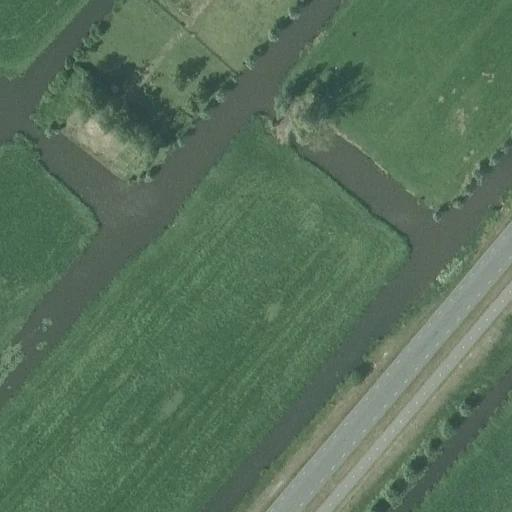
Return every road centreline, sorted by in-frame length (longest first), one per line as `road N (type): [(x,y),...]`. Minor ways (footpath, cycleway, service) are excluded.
road 1 (secondary): [(511,242),(283,511)]
road 2 (unknown): [(336,511),(511,303)]
